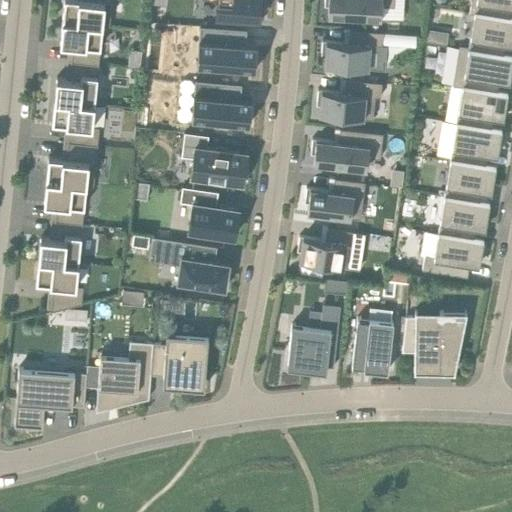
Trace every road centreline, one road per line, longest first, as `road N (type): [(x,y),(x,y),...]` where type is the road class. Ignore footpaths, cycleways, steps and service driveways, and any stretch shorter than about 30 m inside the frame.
road 1 (residential): [(239,418),(293,0)]
road 2 (residential): [(483,404),(410,400),(239,418)]
road 3 (residential): [(239,418),(141,433),(0,470)]
road 4 (residential): [(20,0),(0,204)]
road 5 (residential): [(511,264),(483,404)]
